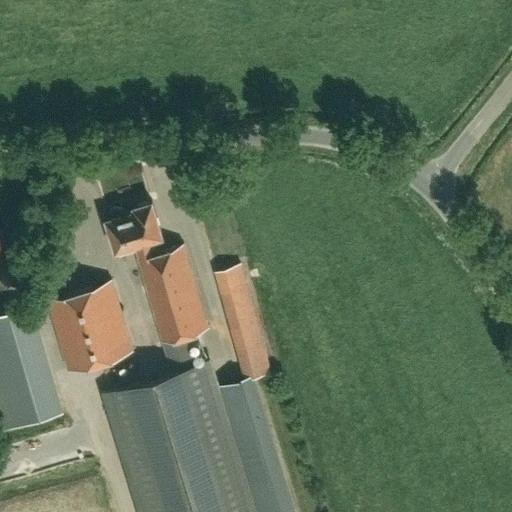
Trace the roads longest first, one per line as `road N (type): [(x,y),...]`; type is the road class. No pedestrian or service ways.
road 1 (unclassified): [(427,190),(373,155),(304,136),(0,161)]
road 2 (unclassified): [(511,307),(427,190)]
road 3 (unclassified): [(427,190),(511,83)]
